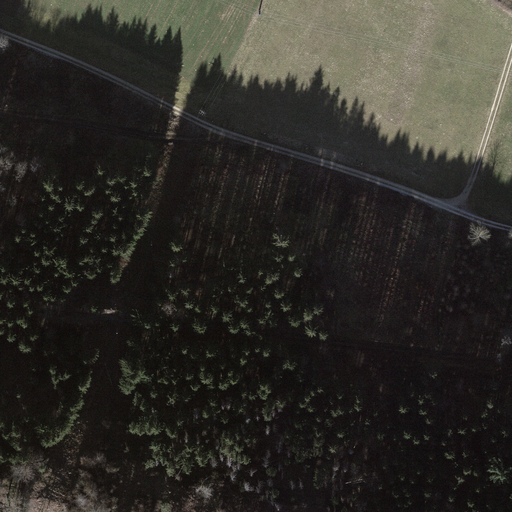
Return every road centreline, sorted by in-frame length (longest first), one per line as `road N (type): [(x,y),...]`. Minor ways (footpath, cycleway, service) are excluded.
road 1 (track): [(511,223),(224,132),(0,32)]
road 2 (track): [(511,357),(72,312),(0,297)]
road 3 (track): [(224,132),(128,131),(0,112)]
road 4 (track): [(511,56),(465,211)]
